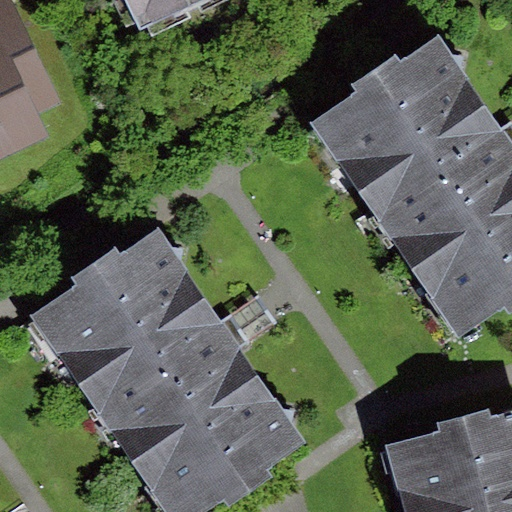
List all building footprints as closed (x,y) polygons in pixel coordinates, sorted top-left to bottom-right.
[(0,0),(0,168),(50,145),(37,118),(60,108),(7,0),(0,0)] [(121,0),(140,40),(226,0),(121,0)] [(356,102),(312,132),(462,347),(506,317),(511,325),(511,148),(510,145),(462,75),(465,58),(450,57),(440,44),(401,71),(396,63),(351,94),(356,102)] [(78,294),(34,324),(162,511),(217,511),(224,507),(228,511),(231,511),(273,484),(267,475),(306,449),(292,429),(296,412),(279,410),(229,336),(181,266),(185,249),(169,247),(161,237),(121,264),(117,257),(73,287),(78,294)] [(444,441),(389,457),(403,511),(511,511),(511,418),(489,425),(487,419),(441,431),(444,441)]
